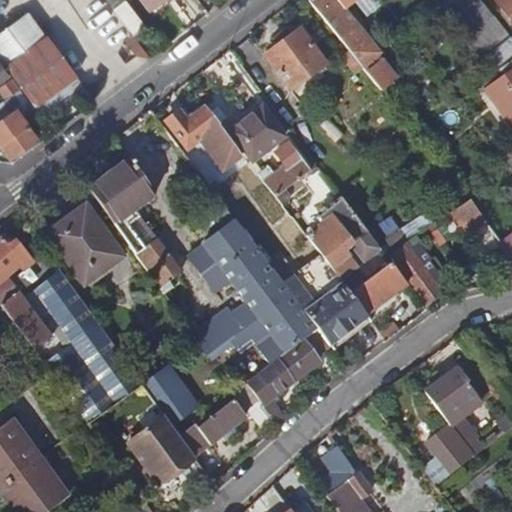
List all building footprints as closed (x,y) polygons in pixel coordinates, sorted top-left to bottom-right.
[(105,0),(113,10),(124,2),(122,0),(105,0)] [(173,0),(141,0),(154,15),(173,0)] [(360,68),(372,59),(377,55),(342,11),(355,0),(309,0),(307,2),(360,68)] [(442,0),(435,7),(479,59),(508,35),(479,0),(442,0)] [(511,0),(498,0),(497,1),(511,20),(511,0)] [(143,27),(124,2),(113,10),(112,10),(132,36),(143,27)] [(45,36),(42,39),(27,19),(0,39),(0,63),(4,68),(34,109),(74,79),(75,78),(45,36)] [(264,57),(290,91),(323,65),(298,31),(264,57)] [(511,35),(489,55),(498,65),(511,52),(511,35)] [(378,65),(372,59),(360,68),(380,91),(395,79),(381,62),(378,65)] [(0,83),(9,77),(0,65),(0,83)] [(511,72),(487,90),(511,126),(511,72)] [(17,88),(9,77),(0,83),(0,89),(5,97),(17,88)] [(75,93),(84,105),(91,100),(82,88),(75,93)] [(35,138),(5,97),(0,100),(0,148),(8,159),(35,138)] [(218,127),(219,126),(205,109),(186,123),(178,113),(165,123),(186,151),(199,141),(222,171),(241,158),(218,127)] [(270,149),(284,138),(261,109),(229,134),(251,163),(270,149)] [(288,144),(284,138),(270,149),(274,154),(288,144)] [(275,200),(310,172),(288,144),(274,154),(285,168),(264,185),(275,200)] [(498,158),(510,171),(511,169),(511,146),(511,147),(506,151),(503,154),(500,156),(498,158)] [(87,191),(162,295),(169,290),(165,285),(180,274),(133,212),(153,197),(128,162),(87,191)] [(269,367),(316,331),(303,314),(281,286),(195,173),(190,177),(226,225),(185,256),(227,310),(213,321),(236,352),(250,342),(269,367)] [(469,201),(446,216),(462,238),(485,223),(469,201)] [(322,225),(305,238),(320,258),(336,278),(339,282),(356,269),(344,254),(352,248),(365,265),(382,253),(368,235),(343,202),(318,222),(322,225)] [(51,244),(82,287),(120,259),(84,209),(59,227),(64,234),(51,244)] [(46,237),(51,244),(64,234),(59,227),(46,237)] [(496,244),(498,242),(488,227),(477,234),(488,250),(496,244)] [(511,233),(500,244),(498,242),(496,244),(509,262),(511,260),(511,233)] [(428,261),(412,241),(390,259),(427,307),(443,295),(432,283),(438,278),(426,263),(428,261)] [(0,283),(1,282),(4,287),(10,282),(6,277),(19,268),(23,272),(32,265),(13,243),(5,250),(0,244),(0,283)] [(336,278),(320,258),(292,278),(308,299),(336,278)] [(367,283),(350,296),(366,318),(400,291),(407,286),(390,264),(367,283)] [(356,269),(339,282),(341,285),(350,296),(367,283),(356,269)] [(72,342),(95,325),(59,276),(36,293),(72,342)] [(322,338),(329,348),(368,320),(366,318),(350,296),(341,285),(303,314),(316,331),(322,338)] [(400,291),(366,318),(368,320),(370,323),(404,297),(400,291)] [(0,310),(9,324),(32,354),(50,340),(16,295),(0,306),(0,310)] [(368,320),(329,348),(332,351),(370,323),(368,320)] [(191,337),(198,346),(212,336),(205,326),(191,337)] [(97,328),(43,368),(87,427),(88,426),(141,387),(97,328)] [(459,350),(466,358),(482,346),(469,329),(455,339),(462,348),(459,350)] [(269,367),(245,385),(274,426),(283,419),(269,400),(318,363),(307,349),(322,338),(316,331),(269,367)] [(466,358),(502,406),(511,399),(511,386),(482,346),(466,358)] [(146,378),(172,423),(200,407),(175,362),(146,378)] [(465,385),(479,404),(490,396),(466,365),(458,371),(467,383),(465,385)] [(449,427),(473,460),(482,453),(473,441),(475,440),(460,418),(479,404),(465,385),(467,383),(458,371),(439,384),(432,390),(425,395),(449,427)] [(428,385),(432,390),(439,384),(436,379),(428,385)] [(262,435),(274,426),(245,385),(233,394),(262,435)] [(505,417),(511,425),(511,399),(502,406),(499,409),(505,417)] [(193,424),(177,437),(192,457),(219,437),(235,425),(245,418),(232,402),(197,429),(193,424)] [(504,435),(511,429),(511,425),(505,417),(496,424),(504,435)] [(177,437),(164,419),(128,446),(168,501),(190,484),(188,482),(201,472),(203,475),(204,474),(192,457),(177,437)] [(11,422),(0,429),(0,491),(15,511),(49,511),(69,498),(11,422)] [(235,425),(219,437),(224,443),(239,431),(235,425)] [(423,473),(435,489),(473,460),(449,427),(426,445),(438,461),(423,473)] [(322,493),(325,497),(356,475),(338,449),(322,461),(333,475),(318,487),(322,493)] [(201,472),(188,482),(190,484),(203,475),(201,472)] [(276,482),(295,511),(317,511),(291,472),(276,482)] [(336,511),(367,511),(360,503),(372,494),(357,474),(356,475),(325,497),(336,511)]
